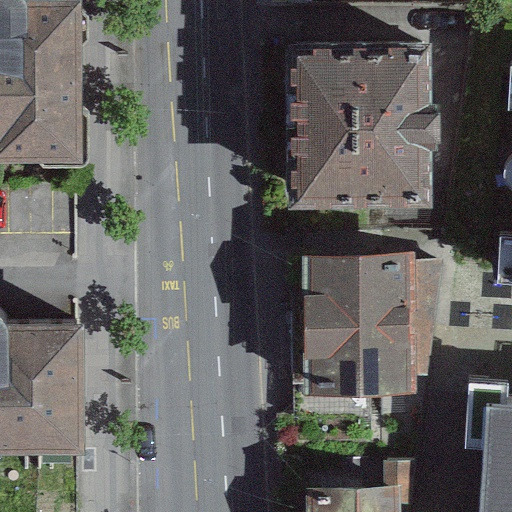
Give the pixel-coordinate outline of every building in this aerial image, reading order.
[(0,158),(80,159),(80,13),(3,13),(3,37),(0,37),(0,158)] [(430,47),(305,47),(306,190),(431,189),(431,129),(453,129),(453,97),(430,97),(430,47)] [(413,248),(327,247),(325,373),(411,374),(413,248)] [(0,439),(80,440),(80,310),(0,310),(0,439)] [(511,511),(511,374),(489,373),(477,511),(511,511)] [(399,511),(400,492),(319,493),(319,511),(399,511)]
